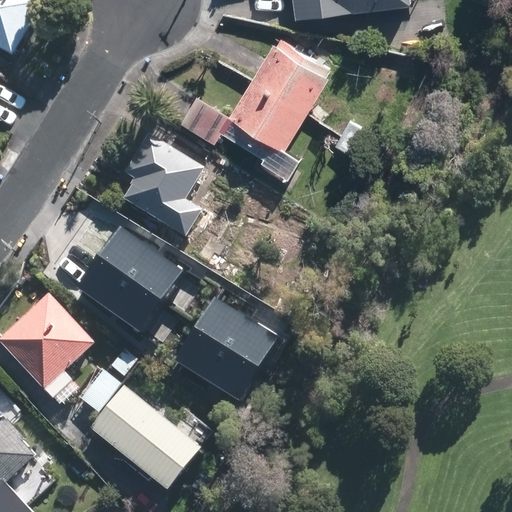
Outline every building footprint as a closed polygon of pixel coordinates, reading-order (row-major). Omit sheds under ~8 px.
[(0,0),(0,50),(13,58),(48,1),(47,0),(0,0)] [(295,0),(298,19),(414,4),(413,0),(295,0)] [(302,159),(287,150),(331,77),(328,76),(332,68),(283,38),(279,45),(276,44),(232,117),(199,98),(183,124),(216,144),(223,133),(265,158),(263,162),(291,179),(302,159)] [(204,212),(188,202),(207,170),(152,137),(129,175),(139,182),(127,201),(188,238),(204,212)] [(75,301),(142,347),(185,287),(117,240),(75,301)] [(2,342),(47,391),(55,400),(75,382),(66,373),(97,345),(52,296),(2,342)] [(171,364),(238,411),(281,350),(214,303),(171,364)] [(128,377),(139,361),(125,351),(114,367),(128,377)] [(99,418),(124,385),(106,371),(81,404),(99,418)] [(93,430),(170,493),(205,451),(128,388),(93,430)] [(11,422),(8,425),(0,416),(0,492),(38,457),(24,442),(27,439),(11,422)]
